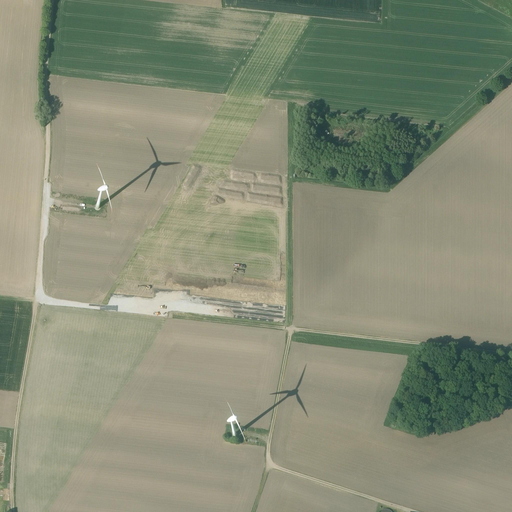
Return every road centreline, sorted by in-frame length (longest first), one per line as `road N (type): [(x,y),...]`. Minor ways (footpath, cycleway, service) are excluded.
road 1 (track): [(425,511),(266,461),(288,328),(511,351)]
road 2 (track): [(50,0),(44,196),(13,511)]
road 3 (track): [(288,328),(35,300)]
